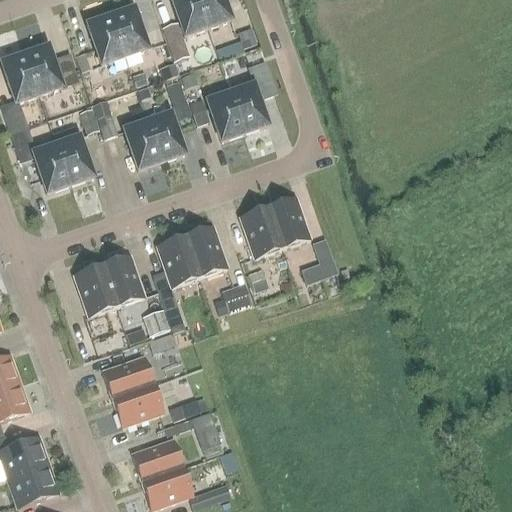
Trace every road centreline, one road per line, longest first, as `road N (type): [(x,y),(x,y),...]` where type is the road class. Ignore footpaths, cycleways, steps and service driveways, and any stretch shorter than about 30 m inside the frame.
road 1 (residential): [(266,0),(316,154),(18,264)]
road 2 (residential): [(105,511),(18,264)]
